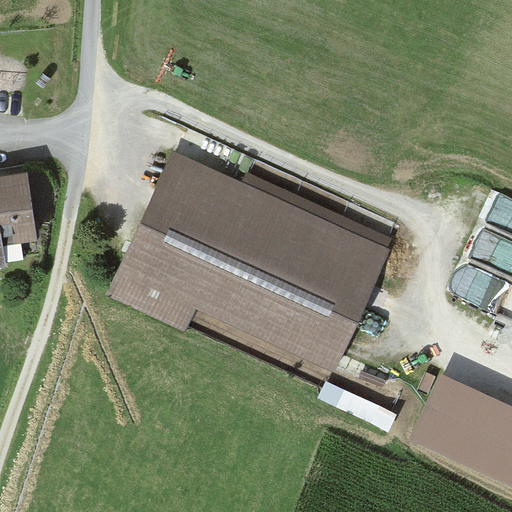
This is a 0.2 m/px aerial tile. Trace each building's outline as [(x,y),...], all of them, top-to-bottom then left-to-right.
[(242,178),(172,145),(103,292),(186,331),(197,306),(335,370),(398,235),(248,165),(242,178)] [(37,236),(27,163),(0,166),(0,262),(7,261),(4,241),(37,236)] [(511,197),(500,192),(456,291),(511,315),(511,197)] [(511,398),(442,366),(407,440),(511,487),(511,398)] [(394,431),(403,412),(329,380),(321,398),(394,431)]
